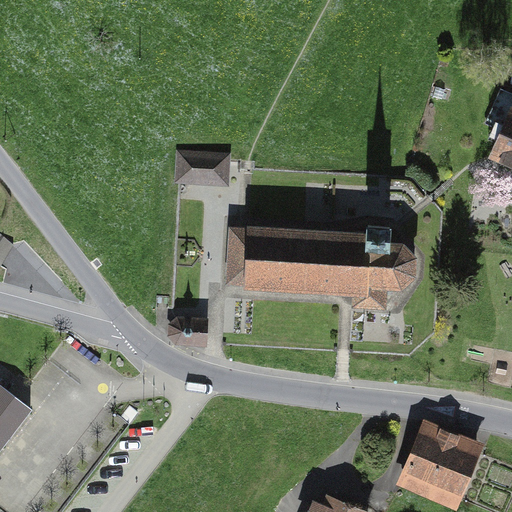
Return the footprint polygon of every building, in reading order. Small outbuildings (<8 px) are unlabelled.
[(511,96),(501,92),(487,125),(500,131),(488,159),(511,169),(511,96)] [(234,139),(187,138),(186,170),(195,170),(233,171),(233,159),(234,139)] [(241,281),(377,284),(377,297),(403,298),(404,279),(419,280),(435,270),(436,248),(424,230),(407,230),(406,209),(379,209),(379,219),(242,217),(241,281)] [(180,315),(171,322),(171,335),(179,344),(211,345),(212,317),(180,315)] [(0,511),(0,451),(31,411),(0,387),(0,376),(1,375),(0,373),(0,511)] [(398,483),(456,508),(482,448),(424,423),(398,483)] [(323,506),(313,502),(309,511),(365,511),(366,511),(327,495),(323,506)]
